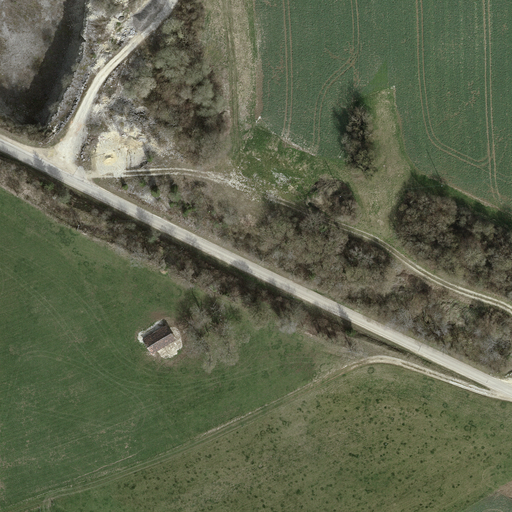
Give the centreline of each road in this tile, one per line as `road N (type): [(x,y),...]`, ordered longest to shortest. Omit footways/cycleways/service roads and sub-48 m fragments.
road 1 (tertiary): [(511,390),(0,144)]
road 2 (track): [(511,311),(443,283),(376,239),(251,196),(232,179),(204,0)]
road 3 (track): [(322,376),(358,360),(392,360),(499,398),(511,394)]
